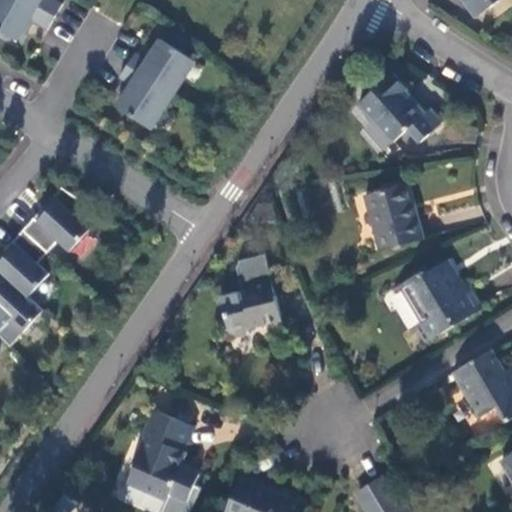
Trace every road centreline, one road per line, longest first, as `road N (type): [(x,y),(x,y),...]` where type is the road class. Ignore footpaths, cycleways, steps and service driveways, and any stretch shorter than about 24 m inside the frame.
road 1 (residential): [(10,511),(206,231)]
road 2 (residential): [(206,231),(359,0)]
road 3 (residential): [(511,323),(320,433)]
road 4 (residential): [(45,129),(206,231)]
road 5 (residential): [(378,0),(511,86)]
road 6 (residential): [(45,129),(104,20)]
